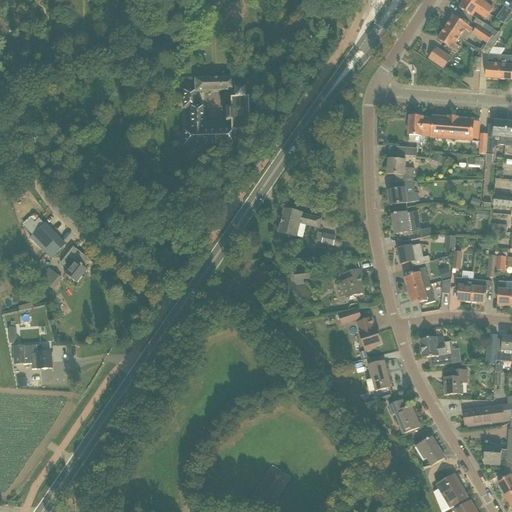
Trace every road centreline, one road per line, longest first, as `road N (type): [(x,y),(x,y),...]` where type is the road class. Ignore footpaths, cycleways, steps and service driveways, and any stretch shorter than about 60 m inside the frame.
road 1 (primary): [(40,511),(301,133)]
road 2 (residential): [(168,301),(64,214),(0,116)]
road 3 (residential): [(397,326),(370,202),(372,91)]
road 4 (residential): [(494,511),(416,380),(397,326)]
road 5 (primary): [(301,133),(405,0)]
road 6 (primary): [(389,0),(301,133)]
road 7 (residential): [(511,102),(372,91)]
